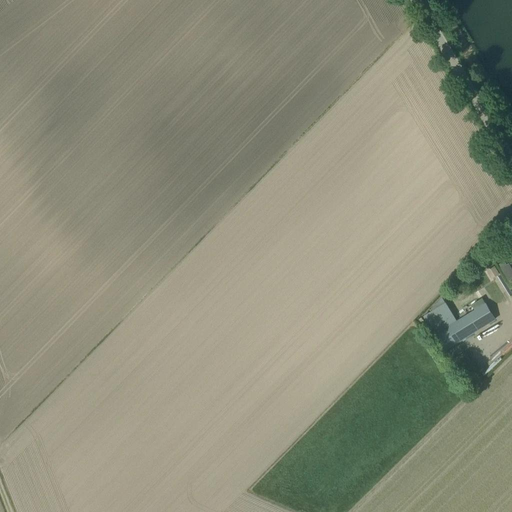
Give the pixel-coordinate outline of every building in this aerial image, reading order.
[(501,267),(510,281),(511,279),(511,265),(510,262),(501,267)] [(492,279),(500,274),(495,266),(487,271),(492,279)] [(495,320),(482,298),(472,304),(475,310),(435,334),(445,350),(495,320)] [(435,334),(457,321),(446,303),(433,311),(424,316),(435,334)] [(427,340),(433,336),(422,317),(415,321),(427,340)] [(477,371),(466,378),(471,386),(482,379),(477,371)]
